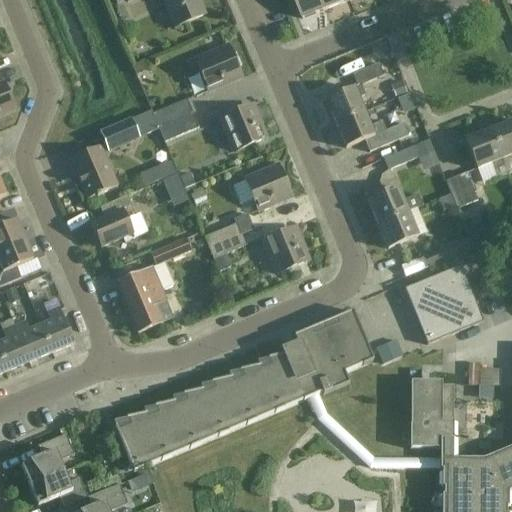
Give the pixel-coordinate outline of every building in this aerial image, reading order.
[(161,0),(174,29),(204,17),(196,0),(161,0)] [(323,0),(294,0),(302,20),(327,10),(323,0)] [(350,0),(323,0),(327,10),(351,1),(350,0)] [(226,48),(194,61),(207,93),(240,80),(226,48)] [(144,63),(134,67),(138,75),(148,70),(144,63)] [(325,101),(335,125),(362,113),(357,99),(364,96),(360,87),(383,77),(378,65),(352,76),(357,88),(325,101)] [(400,82),(390,86),(396,101),(407,96),(400,82)] [(0,116),(14,111),(4,84),(0,85),(0,116)] [(161,130),(191,116),(186,104),(156,116),(161,130)] [(252,107),(219,121),(233,153),(265,140),(252,107)] [(368,128),(362,113),(335,125),(345,150),(364,142),(369,154),(408,138),(403,126),(385,133),(381,123),(368,128)] [(197,129),(191,116),(161,130),(166,142),(197,129)] [(138,140),(130,121),(100,134),(108,153),(138,140)] [(511,124),(492,133),(509,176),(511,174),(511,124)] [(509,176),(492,133),(465,143),(477,172),(491,167),(497,181),(509,176)] [(428,142),(383,161),(387,172),(417,160),(432,153),(428,142)] [(74,178),(76,177),(87,201),(116,188),(99,148),(67,162),(74,178)] [(169,161),(139,174),(145,186),(175,174),(169,161)] [(277,167),(244,181),(245,183),(232,188),(240,207),(253,201),(258,213),(290,200),(277,167)] [(189,174),(179,178),(184,190),(194,186),(189,174)] [(447,184),(458,211),(476,204),(465,177),(447,184)] [(397,189),(367,202),(377,226),(407,214),(416,210),(421,208),(417,196),(402,202),(397,189)] [(198,193),(190,196),(195,208),(202,206),(198,193)] [(104,220),(90,226),(100,249),(131,236),(133,240),(146,234),(138,215),(135,217),(126,198),(99,209),(104,220)] [(407,214),(377,226),(387,250),(417,238),(407,214)] [(203,238),(207,248),(252,230),(247,216),(233,221),(235,226),(203,238)] [(0,251),(23,242),(15,222),(0,228),(0,251)] [(308,262),(294,230),(262,243),(275,276),(308,262)] [(239,237),(207,249),(211,259),(243,246),(239,237)] [(186,241),(149,256),(154,268),(191,252),(186,241)] [(428,270),(471,252),(467,241),(423,259),(428,270)] [(32,262),(23,242),(0,251),(0,288),(20,280),(15,269),(32,262)] [(426,346),(482,324),(459,268),(403,291),(426,346)] [(150,269),(115,284),(137,335),(162,325),(173,320),(165,303),(150,269)] [(14,290),(3,294),(8,306),(19,301),(14,290)] [(51,322),(39,327),(51,354),(74,345),(59,308),(47,313),(51,322)] [(351,313),(293,337),(293,338),(301,358),(289,362),(287,357),(287,355),(267,360),(268,361),(271,367),(260,372),(258,369),(259,369),(259,367),(239,372),(239,373),(240,373),(242,379),(231,384),(230,381),(231,381),(230,379),(211,384),(211,385),(214,391),(203,396),(201,393),(202,393),(202,391),(182,396),(182,397),(183,397),(186,403),(174,408),(173,405),(174,405),(173,403),(154,408),(154,409),(155,409),(157,415),(146,420),(145,417),(145,415),(126,420),(126,421),(129,427),(117,432),(115,428),(114,429),(133,474),(308,400),(316,396),(321,394),(322,396),(348,385),(343,374),(361,366),(362,367),(372,362),(351,313)] [(11,321),(1,325),(3,332),(14,327),(11,321)] [(51,354),(39,327),(29,331),(25,322),(14,327),(29,363),(51,354)] [(29,363),(14,327),(3,332),(7,341),(0,343),(0,356),(7,373),(29,363)] [(390,336),(374,340),(377,352),(393,348),(390,336)] [(478,365),(468,365),(467,387),(478,387),(478,365)] [(499,388),(499,371),(479,371),(479,388),(499,388)] [(511,448),(482,461),(452,461),(451,442),(452,442),(452,408),(452,387),(441,387),(441,384),(410,384),(409,427),(409,450),(439,451),(439,461),(372,461),(324,416),(316,396),(308,400),(317,421),(369,469),(439,470),(439,471),(441,472),(441,489),(443,489),(443,496),(441,496),(440,511),(505,511),(505,509),(507,509),(507,505),(507,494),(511,491),(511,448)] [(20,467),(29,487),(63,473),(58,462),(73,456),(65,436),(38,448),(42,458),(20,467)] [(67,484),(63,473),(29,487),(37,508),(59,499),(63,509),(87,499),(79,480),(67,484)] [(148,474),(141,477),(145,488),(152,485),(148,474)] [(111,489),(87,499),(92,509),(85,511),(111,511),(127,506),(119,487),(111,490),(111,489)]
